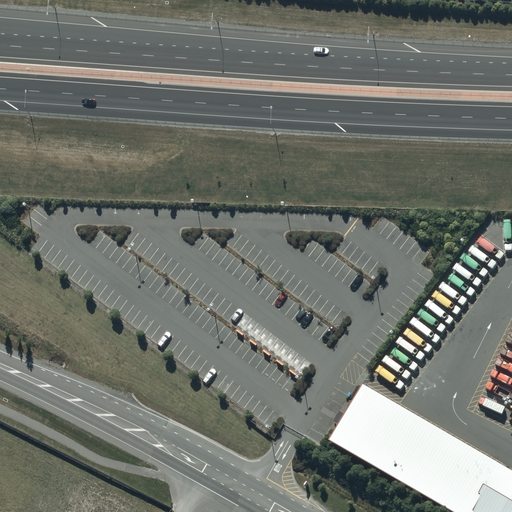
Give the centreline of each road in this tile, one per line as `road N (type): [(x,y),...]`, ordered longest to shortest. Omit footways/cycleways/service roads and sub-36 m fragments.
road 1 (motorway): [(511,117),(0,88)]
road 2 (motorway): [(0,25),(399,70)]
road 3 (motorway): [(0,44),(399,70)]
road 4 (secondary): [(280,511),(0,366)]
